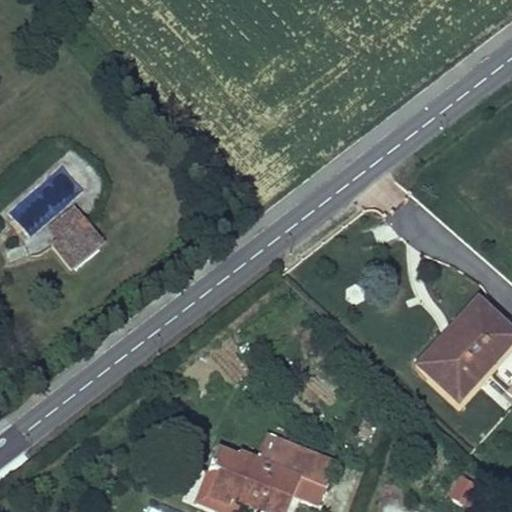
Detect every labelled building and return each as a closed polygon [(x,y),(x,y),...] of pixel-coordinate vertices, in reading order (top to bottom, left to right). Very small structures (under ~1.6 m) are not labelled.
[(93,218),(60,247),(68,255),(101,226),(93,218)] [(101,226),(68,255),(88,278),(120,249),(101,226)] [(503,327),(465,293),(454,305),(437,291),(423,307),(439,321),(408,356),(447,391),(503,327)] [(201,442),(192,465),(202,469),(193,490),(214,499),(217,492),(228,497),(264,511),(271,511),(289,471),(313,481),(326,453),(256,424),(244,452),(226,445),(223,451),(201,442)] [(202,469),(192,465),(178,498),(210,511),(222,511),(228,497),(217,492),(214,499),(193,490),(202,469)] [(460,478),(445,499),(463,511),(477,489),(460,478)]
